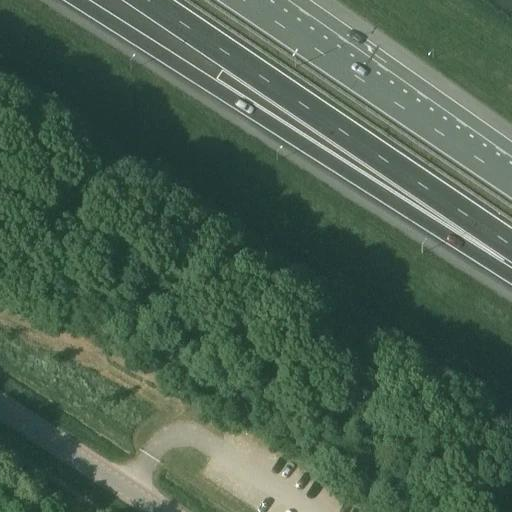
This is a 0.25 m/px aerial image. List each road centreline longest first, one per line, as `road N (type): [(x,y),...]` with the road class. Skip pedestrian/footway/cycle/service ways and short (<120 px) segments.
road 1 (motorway): [(73,0),(511,274)]
road 2 (motorway): [(144,0),(511,246)]
road 3 (motorway): [(511,181),(243,0)]
road 4 (tertiary): [(159,511),(0,408)]
